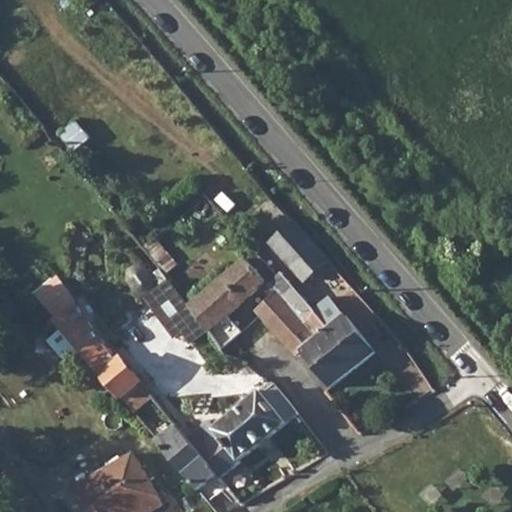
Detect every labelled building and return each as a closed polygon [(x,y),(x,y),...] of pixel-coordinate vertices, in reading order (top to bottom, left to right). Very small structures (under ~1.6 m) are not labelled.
[(295,223),(271,243),(307,282),(329,260),(295,223)] [(247,259),(192,307),(223,350),(242,333),(229,318),(268,283),(270,284),(279,276),(258,254),(249,261),(247,259)] [(279,276),(270,284),(277,293),(308,326),(320,315),(283,273),(279,276)] [(53,279),(34,294),(37,298),(57,322),(76,305),(53,279)] [(277,293),(257,310),(261,314),(299,355),(304,351),(333,389),(377,354),(347,316),(343,320),(332,329),(321,317),(320,315),(308,326),(277,293)] [(76,305),(57,322),(124,400),(144,382),(105,336),(99,330),(97,332),(76,305)] [(192,307),(191,308),(193,311),(167,329),(200,373),(226,354),(223,350),(192,307)] [(332,307),(321,317),(332,329),(343,320),(332,307)] [(144,382),(124,400),(134,412),(155,396),(144,382)] [(209,423),(190,438),(219,474),(223,480),(243,463),(242,461),(299,416),(300,416),(274,384),(271,386),(225,423),(223,420),(216,421),(211,425),(209,423)] [(179,425),(159,442),(197,485),(200,490),(219,474),(190,438),(179,425)] [(130,511),(159,496),(135,454),(75,489),(88,511),(130,511)] [(9,461),(0,467),(0,477),(23,511),(44,511),(23,481),(9,461)] [(159,496),(130,511),(151,511),(164,505),(159,496)]
